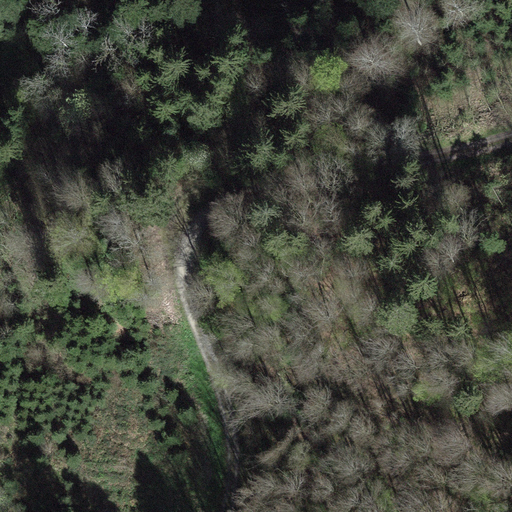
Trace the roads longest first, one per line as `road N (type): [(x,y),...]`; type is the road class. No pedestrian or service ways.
road 1 (track): [(215,511),(227,431),(186,313),(180,235),(194,214),(222,198),(273,189)]
road 2 (track): [(511,135),(273,189)]
